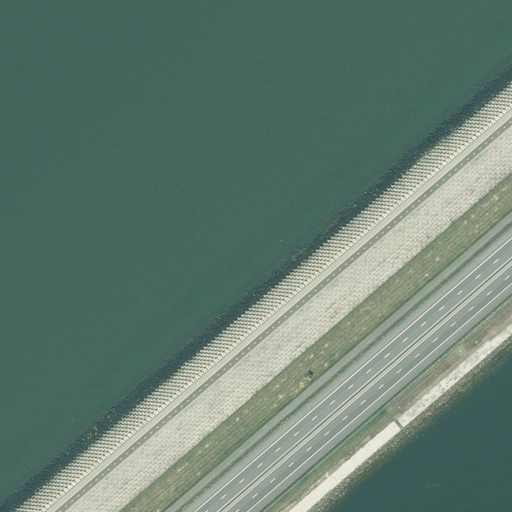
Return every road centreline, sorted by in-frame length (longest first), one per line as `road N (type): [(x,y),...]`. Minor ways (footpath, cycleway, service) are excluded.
road 1 (motorway): [(511,247),(205,511)]
road 2 (motorway): [(235,511),(511,273)]
